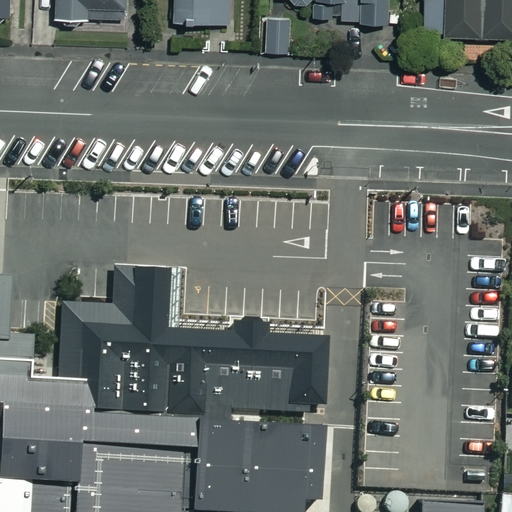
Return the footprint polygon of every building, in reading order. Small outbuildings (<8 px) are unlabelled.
[(13,0),(0,0),(0,14),(14,14),(13,0)] [(128,0),(57,0),(57,19),(128,21),(128,0)] [(175,0),(175,23),(231,25),(231,0),(175,0)] [(390,0),(303,0),(303,21),(389,24),(390,0)] [(511,0),(425,0),(425,36),(511,38),(511,0)] [(293,18),(264,17),(264,54),(292,54),(293,18)] [(0,511),(301,511),(302,503),(319,504),(323,429),(229,423),(230,409),(305,414),(305,422),(313,422),(314,406),(325,407),(328,337),(269,334),(269,324),(231,323),(231,333),(167,330),(170,270),(113,267),(111,298),(111,305),(61,301),(57,379),(31,378),(32,335),(7,334),(7,327),(9,280),(0,280),(0,511)] [(417,511),(485,511),(486,504),(418,501),(417,511)]
